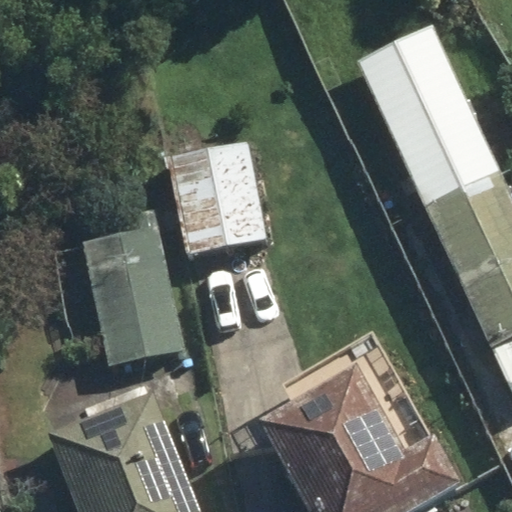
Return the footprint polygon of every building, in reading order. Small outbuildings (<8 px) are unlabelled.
[(511,177),(447,38),(371,73),(511,378),(511,177)] [(264,137),(183,147),(197,258),(279,248),(264,137)] [(198,355),(172,224),(90,241),(117,371),(198,355)] [(286,433),(327,511),(442,511),(487,488),(462,441),(429,459),(387,379),(286,433)] [(211,511),(171,397),(117,416),(59,436),(85,511),(211,511)]
